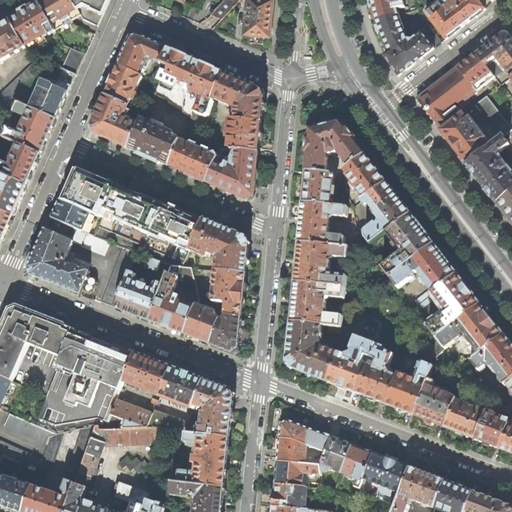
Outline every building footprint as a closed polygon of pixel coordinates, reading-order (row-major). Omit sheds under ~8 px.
[(42,0),(39,2),(55,30),(56,30),(56,31),(64,25),(73,20),(81,15),(72,0),(42,0)] [(72,0),(81,15),(83,19),(99,26),(109,0),(72,0)] [(177,0),(199,9),(203,0),(177,0)] [(224,0),(211,15),(222,19),(240,0),(224,0)] [(251,43),(263,44),(264,38),(271,39),(273,19),(274,1),(263,0),(248,0),(245,36),(251,36),(251,43)] [(373,9),(377,22),(399,16),(397,10),(406,8),(403,0),(370,0),(371,1),(369,2),(370,4),(371,10),(373,9)] [(464,27),(486,10),(479,1),(478,0),(458,0),(446,10),(441,3),(426,14),(447,41),(464,27)] [(31,7),(10,19),(26,47),(28,51),(45,42),(43,39),(46,38),(44,35),(49,32),(49,34),(55,30),(39,2),(31,7)] [(385,56),(399,77),(435,50),(423,33),(413,40),(409,40),(399,16),(377,22),(378,27),(377,28),(378,31),(379,35),(381,35),(389,54),(385,56)] [(0,25),(0,62),(26,47),(10,19),(0,25)] [(511,37),(507,31),(477,54),(496,78),(503,73),(495,62),(497,59),(511,78),(511,37)] [(124,56),(119,66),(142,77),(149,60),(161,65),(168,49),(138,36),(131,38),(124,56)] [(86,55),(72,49),(63,69),(77,75),(86,55)] [(181,54),(168,49),(161,65),(171,69),(169,74),(164,72),(160,81),(164,84),(162,90),(175,96),(181,83),(186,86),(197,61),(181,54)] [(430,117),(442,132),(463,116),(457,108),(496,78),(477,54),(466,63),(417,100),(430,117)] [(210,67),(197,61),(186,86),(184,90),(197,96),(199,94),(200,93),(202,93),(204,97),(193,119),(205,128),(214,102),(212,101),(213,99),(225,74),(210,67)] [(33,65),(0,95),(0,116),(40,78),(33,65)] [(112,81),(106,96),(129,107),(142,77),(119,66),(112,81)] [(65,102),(77,75),(63,69),(57,83),(50,80),(49,83),(44,81),(32,109),(57,120),(65,102)] [(246,83),(225,74),(213,99),(238,109),(236,120),(262,123),(265,96),(261,90),(246,83)] [(102,137),(129,149),(139,125),(124,118),(129,107),(106,96),(92,127),(95,134),(102,137)] [(488,97),(476,106),(481,112),(483,112),(504,138),(505,137),(508,135),(511,131),(511,128),(508,124),(511,121),(511,116),(507,110),(501,114),(488,97)] [(27,115),(29,115),(32,109),(18,103),(14,112),(24,116),(27,115)] [(57,120),(32,109),(29,115),(30,119),(28,123),(25,121),(24,123),(22,128),(23,129),(25,130),(24,134),(20,136),(19,136),(17,132),(7,128),(5,132),(3,137),(17,143),(42,154),(49,137),(57,120)] [(454,148),(468,166),(490,149),(484,142),(486,140),(471,119),(468,121),(464,115),(463,116),(442,132),(454,148)] [(150,158),(170,167),(181,141),(174,138),(175,135),(141,120),(139,125),(129,149),(150,158)] [(261,138),(262,123),(236,120),(230,120),(229,133),(232,133),(231,143),(232,145),(232,150),(237,151),(259,153),(261,138)] [(309,151),(307,172),(326,173),(328,154),(330,155),(336,152),(338,151),(350,167),(366,154),(355,140),(340,122),(312,130),(310,141),(305,140),(304,151),(309,151)] [(481,183),(498,205),(511,194),(511,176),(497,156),(508,148),(511,152),(511,131),(508,135),(511,138),(508,141),(505,137),(504,138),(490,149),(468,166),(481,183)] [(35,169),(42,154),(17,143),(15,146),(18,147),(12,161),(14,162),(12,167),(7,167),(6,166),(7,164),(0,160),(0,136),(0,135),(0,173),(28,185),(35,169)] [(189,175),(208,183),(216,166),(218,160),(219,158),(216,153),(212,154),(181,141),(170,167),(189,175)] [(230,150),(223,149),(219,158),(218,160),(224,163),(230,150)] [(248,200),(255,197),(259,153),(237,151),(231,165),(227,164),(225,170),(216,166),(208,183),(229,192),(248,200)] [(376,168),(366,154),(350,167),(345,170),(349,174),(348,175),(366,199),(387,182),(376,168)] [(77,170),(63,201),(91,213),(102,218),(98,228),(177,260),(178,257),(187,260),(191,251),(205,220),(193,215),(191,219),(184,216),(179,214),(180,211),(143,195),(142,197),(126,190),(126,188),(117,184),(93,173),(92,175),(80,170),(79,171),(77,170)] [(305,191),(304,203),(332,206),(334,180),(332,179),(332,175),(332,174),(326,173),(307,172),(306,184),(302,183),(302,187),(302,191),(305,191)] [(0,209),(14,216),(22,200),(28,185),(0,173),(0,209)] [(399,197),(387,182),(366,199),(363,201),(365,204),(370,204),(378,214),(377,215),(381,220),(380,223),(378,225),(377,223),(365,232),(366,238),(371,245),(387,232),(411,214),(399,197)] [(511,221),(511,194),(498,205),(511,221)] [(56,209),(52,218),(78,230),(83,232),(91,213),(63,201),(60,200),(56,209)] [(301,234),(300,242),(345,247),(346,237),(333,236),(330,238),(328,236),(331,215),(333,214),(335,216),(348,218),(349,207),(332,206),(304,203),(303,211),(299,211),(299,217),(303,217),(302,223),(301,228),(298,228),(297,233),(301,234)] [(10,226),(14,216),(0,209),(0,235),(5,238),(10,226)] [(424,230),(411,214),(387,232),(399,248),(400,247),(403,250),(400,252),(401,253),(404,252),(404,253),(403,255),(401,257),(399,255),(383,267),(390,278),(435,244),(424,230)] [(226,229),(205,220),(191,251),(205,257),(210,254),(217,256),(218,262),(217,271),(247,274),(248,261),(250,244),(246,238),(226,229)] [(184,268),(187,260),(178,257),(177,260),(98,228),(94,237),(111,243),(124,248),(137,253),(149,258),(161,262),(172,267),(184,268)] [(74,242),(73,243),(105,255),(111,243),(94,237),(83,232),(78,230),(73,241),(74,242)] [(83,290),(89,276),(91,272),(88,271),(91,265),(76,259),(73,260),(75,254),(70,251),(73,243),(74,242),(73,241),(47,231),(38,250),(30,268),(32,276),(52,283),(81,295),(83,290)] [(296,280),(296,282),(346,287),(347,276),(334,275),(331,276),(329,274),(329,270),(331,270),(331,262),(330,262),(331,257),(333,255),(335,257),(349,259),(350,248),(345,247),(300,242),(300,245),(296,244),(296,250),(299,251),(298,263),(297,274),(293,273),(293,279),(296,280)] [(447,260),(435,244),(390,278),(398,288),(415,275),(414,274),(416,272),(419,272),(422,276),(421,277),(433,293),(458,274),(447,260)] [(103,303),(116,308),(129,272),(137,253),(124,248),(103,303)] [(161,262),(149,258),(145,267),(157,272),(161,262)] [(168,329),(186,335),(196,309),(172,299),(179,279),(195,280),(192,269),(184,268),(172,267),(165,286),(151,322),(168,329)] [(245,289),(247,274),(217,271),(214,302),(226,303),(228,307),(228,316),(242,318),(245,289)] [(132,314),(151,322),(165,286),(160,284),(157,291),(142,284),(141,285),(133,282),(135,275),(129,272),(116,308),(132,314)] [(470,290),(458,274),(433,293),(446,309),(446,308),(450,312),(449,316),(447,317),(445,316),(429,328),(436,338),(481,304),(470,290)] [(89,276),(83,290),(89,293),(95,290),(97,284),(95,279),(89,276)] [(292,320),(292,322),(322,325),(342,327),(343,316),(329,315),(326,316),(324,314),(325,309),(326,309),(327,302),(326,301),(326,297),(329,295),(331,297),(345,299),(346,287),(296,282),(296,285),(292,284),(291,291),(295,291),(294,302),(293,314),(289,313),(288,319),(292,320)] [(494,321),(481,304),(436,338),(422,349),(435,358),(462,337),(460,335),(462,333),(466,333),(468,337),(468,338),(480,354),(504,335),(494,321)] [(199,340),(212,345),(222,320),(216,318),(217,314),(197,306),(196,309),(186,335),(199,340)] [(0,335),(0,376),(13,382),(30,345),(63,358),(74,329),(41,316),(18,308),(11,310),(0,335)] [(212,345),(233,353),(239,350),(240,337),(241,329),(242,318),(228,316),(226,321),(222,320),(212,345)] [(316,377),(327,382),(339,353),(324,347),(322,348),(321,350),(317,350),(317,342),(321,342),(322,325),(292,322),(291,331),(287,330),(286,337),(290,338),(288,361),(292,368),(310,375),(308,378),(311,379),(314,381),(316,377)] [(77,331),(74,329),(63,358),(36,425),(57,434),(64,433),(82,429),(96,426),(100,426),(100,429),(106,429),(117,400),(124,383),(136,353),(133,352),(131,354),(101,342),(77,332),(77,331)] [(511,344),(504,335),(480,354),(471,361),(479,371),(486,365),(485,364),(487,362),(491,362),(501,376),(501,381),(505,386),(507,384),(511,380),(511,344)] [(346,389),(358,393),(369,365),(363,363),(366,356),(371,358),(376,347),(377,344),(356,336),(351,348),(352,349),(353,351),(352,352),(352,353),(346,356),(339,353),(327,382),(342,387),(341,391),(343,392),(344,393),(346,389)] [(376,400),(387,405),(398,376),(392,373),(388,368),(394,354),(376,347),(371,358),(377,360),(374,367),(369,365),(358,393),(368,397),(367,401),(370,402),(374,404),(376,400)] [(155,361),(136,353),(124,383),(161,397),(172,367),(155,361)] [(405,412),(415,416),(426,387),(421,385),(423,378),(429,381),(429,379),(434,366),(423,362),(416,380),(399,373),(398,376),(387,405),(397,409),(396,412),(400,414),(403,415),(405,412)] [(187,373),(172,367),(161,397),(193,409),(195,404),(205,380),(187,373)] [(0,408),(2,403),(4,404),(9,395),(7,393),(8,391),(13,393),(17,384),(13,382),(0,376),(0,408)] [(435,424),(445,427),(456,400),(457,398),(448,395),(449,391),(436,386),(438,382),(429,379),(429,381),(426,387),(415,416),(425,419),(422,425),(428,427),(433,429),(435,424)] [(230,390),(205,380),(195,404),(201,406),(207,407),(206,413),(203,413),(202,425),(200,426),(199,435),(230,438),(232,416),(234,396),(230,390)] [(159,400),(153,398),(149,407),(155,410),(159,400)] [(154,414),(117,400),(106,429),(148,428),(154,414)] [(462,434),(475,439),(487,411),(487,410),(478,407),(477,408),(456,400),(445,427),(450,429),(449,433),(456,435),(457,432),(462,434)] [(184,434),(188,423),(155,411),(154,414),(148,428),(160,428),(159,431),(184,434)] [(488,444),(500,448),(510,425),(511,421),(506,419),(505,420),(496,417),(497,415),(487,411),(475,439),(488,444)] [(5,426),(47,445),(50,437),(57,434),(36,425),(11,414),(5,426)] [(281,430),(280,438),(309,446),(326,453),(332,438),(309,429),(288,420),(282,424),(281,430)] [(511,426),(510,425),(500,448),(511,453),(511,426)] [(66,511),(96,426),(82,429),(65,480),(67,481),(64,491),(66,494),(63,496),(33,486),(24,511),(66,511)] [(111,511),(112,511),(95,507),(95,505),(88,503),(87,504),(81,502),(82,498),(84,499),(87,489),(92,490),(99,470),(94,468),(97,459),(100,459),(105,444),(158,442),(159,431),(160,428),(148,428),(106,429),(100,429),(100,426),(96,426),(66,511),(111,511)] [(51,470),(64,433),(57,434),(50,437),(47,445),(42,460),(38,472),(37,474),(40,475),(51,470)] [(228,463),(230,438),(199,435),(186,434),(185,443),(197,444),(200,447),(199,456),(195,456),(194,464),(198,464),(197,473),(180,472),(179,484),(225,488),(228,463)] [(279,454),(278,462),(307,465),(309,446),(280,438),(280,441),(276,441),(275,448),(279,449),(279,454)] [(342,441),(332,438),(326,453),(321,466),(321,470),(334,469),(342,473),(353,446),(342,441)] [(0,441),(0,464),(3,457),(38,472),(42,460),(0,441)] [(360,448),(353,446),(342,473),(358,479),(356,487),(360,488),(364,480),(374,454),(372,453),(373,449),(367,447),(364,450),(360,448)] [(364,480),(401,495),(411,468),(402,464),(386,459),(374,454),(364,480)] [(142,472),(146,476),(156,469),(156,467),(152,463),(149,466),(145,460),(142,463),(137,458),(132,462),(128,457),(120,464),(123,469),(127,466),(131,471),(135,469),(139,474),(142,472)] [(277,473),(276,484),(303,487),(304,476),(300,476),(300,472),(309,473),(309,474),(321,476),(321,470),(321,466),(307,465),(278,462),(277,473)] [(401,495),(413,500),(436,509),(446,482),(428,475),(411,468),(401,495)] [(0,505),(7,508),(19,511),(24,511),(33,486),(0,475),(0,505)] [(395,510),(401,495),(364,480),(360,488),(357,498),(395,510)] [(460,487),(446,482),(436,509),(442,511),(466,511),(467,511),(474,493),(460,487)] [(222,511),(224,504),(225,488),(179,484),(173,483),(171,495),(189,497),(190,495),(195,495),(198,499),(197,506),(195,507),(194,511),(222,511)] [(275,494),(273,507),(310,511),(311,498),(306,497),(307,487),(303,487),(276,484),(275,494)] [(116,498),(134,504),(146,508),(148,501),(150,495),(120,485),(116,498)] [(511,511),(511,507),(474,493),(467,511),(468,511),(511,511)] [(407,511),(413,500),(401,495),(395,510),(394,511),(407,511)] [(165,511),(166,510),(161,508),(162,505),(148,501),(146,508),(144,511),(165,511)]
